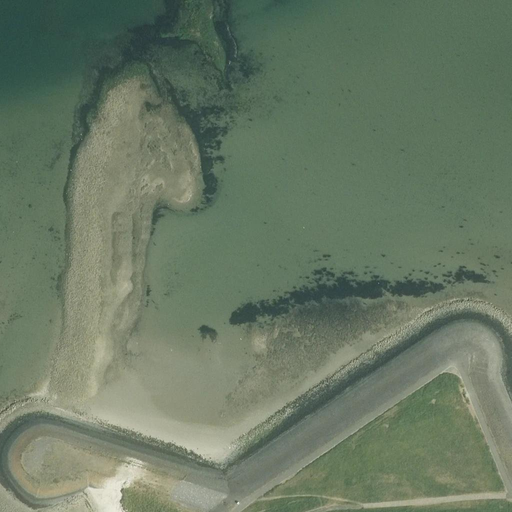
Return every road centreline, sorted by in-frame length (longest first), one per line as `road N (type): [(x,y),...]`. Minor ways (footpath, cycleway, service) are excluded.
road 1 (track): [(47,445),(212,493),(308,502),(314,511)]
road 2 (track): [(327,511),(511,495)]
